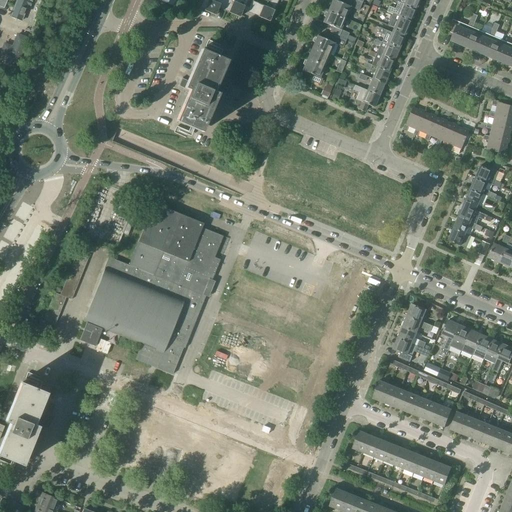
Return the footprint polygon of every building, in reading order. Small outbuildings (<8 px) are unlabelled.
[(23,16),(28,0),(15,0),(11,12),(23,16)] [(203,0),(200,9),(216,16),(221,5),(225,7),(226,8),(228,0),(203,0)] [(228,0),(226,8),(225,7),(224,11),(240,18),(245,7),(250,9),(253,2),(254,2),(253,0),(239,0),(237,3),(229,0),(228,0)] [(250,9),(248,13),(270,22),(279,0),(271,0),(267,7),(254,2),(253,2),(250,9)] [(343,0),(343,3),(335,0),(332,0),(328,11),(346,19),(351,7),(359,10),(362,5),(350,0),(343,0)] [(393,0),(398,2),(418,10),(421,0),(393,0)] [(389,7),(387,11),(393,14),(399,17),(400,16),(413,22),(418,10),(398,2),(398,3),(395,9),(389,7)] [(323,23),(333,27),(330,32),(347,39),(349,34),(341,30),(346,19),(328,11),(323,23)] [(393,14),(388,26),(394,29),(398,30),(398,31),(400,32),(399,35),(405,38),(407,34),(413,22),(400,16),(399,17),(393,14)] [(469,25),(454,19),(449,31),(455,34),(452,40),(463,45),(471,26),(469,25)] [(474,49),(482,31),(474,28),(474,27),(471,26),(463,45),(474,49)] [(380,27),(378,33),(384,35),(382,42),(387,44),(399,49),(400,50),(405,38),(399,35),(400,32),(398,31),(398,30),(394,29),(392,33),(380,27)] [(490,35),(482,31),(474,49),(485,54),(493,36),(490,34),(490,35)] [(0,66),(13,72),(17,63),(13,61),(22,36),(16,34),(12,42),(7,40),(1,55),(0,54),(0,66)] [(327,40),(318,36),(313,48),(330,55),(335,44),(344,47),(346,41),(329,34),(327,40)] [(496,58),(503,41),(494,37),(495,36),(493,36),(485,54),(496,58)] [(375,40),(373,44),(379,47),(376,53),(382,56),(395,62),(400,50),(399,49),(387,44),(382,42),(375,40)] [(511,50),(511,43),(511,44),(511,45),(503,41),(496,58),(507,63),(511,50)] [(308,59),(325,67),(330,55),(313,48),(308,59)] [(191,91),(184,107),(177,122),(200,132),(216,93),(212,91),(225,60),(203,51),(190,81),(182,78),(179,86),(191,91)] [(370,51),(368,56),(374,58),(372,65),(377,67),(390,73),(395,62),(382,56),(376,53),(370,51)] [(303,71),(312,75),(310,80),(320,85),(323,79),(321,78),(325,67),(308,59),(303,71)] [(341,74),(346,62),(341,60),(336,72),(341,74)] [(362,61),(360,66),(370,70),(372,66),(377,68),(373,79),(386,84),(390,73),(377,67),(372,65),(362,61)] [(370,84),(368,90),(381,96),(386,84),(373,79),(372,79),(370,84)] [(329,97),(333,86),(327,84),(323,94),(329,97)] [(358,93),(356,100),(375,108),(381,96),(368,90),(363,88),(362,88),(360,93),(358,93)] [(493,105),(498,106),(496,114),(511,118),(511,106),(499,103),(500,102),(494,101),(493,105)] [(366,113),(369,106),(362,103),(359,110),(366,113)] [(407,125),(406,125),(403,130),(408,132),(410,127),(417,130),(424,112),(414,108),(407,125)] [(417,130),(414,135),(419,137),(421,132),(428,135),(436,117),(424,112),(417,130)] [(490,117),(495,118),(493,125),(511,129),(511,118),(496,114),(491,113),(490,117)] [(436,117),(428,135),(426,140),(430,141),(432,136),(439,140),(447,122),(436,117)] [(447,122),(439,140),(437,145),(441,146),(443,141),(450,144),(458,127),(447,122)] [(488,128),(492,129),(491,136),(509,141),(511,130),(511,129),(493,125),(489,124),(488,128)] [(458,127),(450,144),(448,149),(452,151),(454,146),(462,149),(470,132),(458,127)] [(485,140),(489,141),(487,150),(506,155),(509,141),(491,136),(491,137),(486,135),(485,140)] [(476,178),(488,184),(489,183),(500,188),(502,183),(495,180),(499,172),(494,170),(493,171),(481,166),(476,178)] [(471,189),(484,195),(488,197),(495,199),(497,195),(486,190),(488,184),(476,178),(471,189)] [(472,209),(477,211),(478,209),(479,206),(493,213),(495,208),(485,204),(488,197),(484,195),(471,189),(466,201),(471,203),(470,206),(472,207),(472,209)] [(465,203),(464,205),(459,217),(471,222),(474,216),(486,221),(487,216),(476,211),(477,211),(472,209),(472,207),(470,206),(471,203),(466,201),(465,203)] [(83,321),(87,323),(102,329),(141,345),(135,359),(173,375),(184,348),(206,296),(154,275),(163,251),(160,250),(175,212),(154,203),(148,217),(129,265),(109,257),(104,270),(105,270),(85,319),(84,318),(83,321)] [(160,250),(163,251),(154,275),(206,296),(221,260),(215,257),(224,236),(202,228),(204,224),(175,212),(160,250)] [(471,222),(459,217),(454,228),(466,234),(471,222)] [(454,228),(448,240),(466,248),(471,236),(466,234),(454,228)] [(505,235),(502,242),(508,244),(511,237),(505,235)] [(506,248),(499,263),(510,267),(511,263),(511,237),(508,244),(506,248)] [(484,242),(479,254),(485,256),(490,244),(484,242)] [(495,243),(488,258),(499,263),(506,248),(495,243)] [(88,255),(78,251),(76,256),(85,260),(88,261),(90,255),(88,255)] [(83,265),(85,266),(88,261),(85,260),(76,256),(74,261),(83,265)] [(81,271),(83,272),(85,266),(83,265),(74,261),(72,267),(81,271)] [(78,276),(81,277),(83,272),(81,271),(72,267),(69,272),(78,276)] [(76,281),(79,283),(81,277),(78,276),(69,272),(67,278),(76,281)] [(73,287),(76,288),(79,283),(76,281),(67,278),(65,283),(73,287)] [(67,290),(74,293),(76,288),(73,287),(65,283),(63,288),(67,290)] [(63,288),(60,294),(64,296),(67,297),(72,299),(74,293),(67,290),(63,288)] [(60,294),(55,292),(53,298),(62,302),(64,303),(67,297),(64,296),(60,294)] [(59,307),(62,308),(64,303),(62,302),(53,298),(51,303),(59,307)] [(57,312),(60,313),(62,308),(59,307),(51,303),(48,308),(57,312)] [(426,310),(412,304),(407,316),(421,322),(422,322),(426,310)] [(55,317),(58,318),(60,313),(57,312),(48,308),(46,314),(55,317)] [(46,314),(44,320),(52,323),(53,324),(55,325),(58,318),(55,317),(46,314)] [(444,317),(437,314),(434,320),(441,323),(444,317)] [(421,322),(407,316),(402,327),(417,333),(419,327),(431,332),(431,331),(437,333),(439,329),(422,322),(421,322)] [(44,320),(41,319),(38,325),(50,330),(52,325),(53,324),(52,323),(44,320)] [(449,320),(442,334),(448,336),(443,348),(448,351),(451,346),(452,344),(460,325),(449,320)] [(87,323),(79,340),(95,347),(102,329),(87,323)] [(36,330),(42,332),(48,335),(50,330),(38,325),(36,330)] [(452,344),(451,346),(461,350),(471,329),(466,327),(466,328),(460,325),(452,344)] [(412,344),(417,346),(424,349),(426,343),(419,340),(419,341),(415,339),(417,333),(402,327),(398,338),(412,344)] [(471,329),(461,350),(472,355),(473,355),(482,335),(476,332),(477,331),(471,329)] [(34,334),(31,341),(37,344),(40,337),(42,332),(36,330),(34,334)] [(48,335),(42,332),(40,337),(37,344),(43,346),(48,335)] [(482,335),(473,355),(484,360),(485,357),(486,354),(493,340),(493,339),(488,337),(482,335)] [(401,352),(399,357),(411,361),(413,357),(408,355),(412,344),(398,338),(393,349),(401,352)] [(485,357),(484,360),(495,364),(504,345),(493,340),(486,354),(485,357)] [(495,364),(493,370),(498,372),(503,361),(509,364),(511,356),(511,348),(504,345),(495,364)] [(415,352),(422,354),(424,349),(417,346),(415,352)] [(401,368),(402,364),(392,360),(391,364),(401,368)] [(410,372),(412,368),(402,364),(401,368),(410,372)] [(420,377),(422,373),(412,368),(410,372),(420,377)] [(441,369),(437,377),(448,382),(452,374),(441,369)] [(430,381),(432,377),(422,373),(420,377),(430,381)] [(452,373),(450,379),(456,382),(459,376),(452,373)] [(440,385),(441,381),(432,377),(430,381),(440,385)] [(381,380),(373,398),(383,402),(391,384),(381,380)] [(449,390),(451,386),(441,381),(440,385),(449,390)] [(482,393),(485,386),(476,381),(472,389),(482,393)] [(0,419),(12,424),(0,452),(0,455),(21,464),(37,425),(32,423),(45,392),(22,383),(9,414),(2,411),(0,417),(0,419)] [(394,407),(401,389),(391,384),(383,402),(394,407)] [(451,386),(449,390),(460,394),(461,390),(451,386)] [(485,386),(482,393),(488,396),(491,388),(485,386)] [(404,411),(411,393),(401,389),(394,407),(404,411)] [(473,400),(474,396),(464,392),(463,396),(473,400)] [(411,393),(404,411),(414,415),(421,397),(411,393)] [(482,404),(484,400),(474,396),(473,400),(482,404)] [(421,397),(414,415),(424,419),(432,401),(421,397)] [(492,409),(494,405),(484,400),(482,404),(492,409)] [(434,423),(442,405),(432,401),(424,419),(434,423)] [(452,409),(442,405),(434,423),(445,427),(452,409)] [(502,413),(503,409),(494,405),(492,409),(502,413)] [(511,417),(511,416),(511,412),(503,409),(502,413),(511,417)] [(458,411),(456,416),(451,430),(461,434),(468,415),(458,411)] [(478,420),(468,415),(461,434),(471,438),(478,420)] [(478,420),(471,438),(481,442),(488,424),(478,420)] [(488,424),(481,442),(491,446),(498,428),(488,424)] [(498,428),(491,446),(501,450),(508,432),(498,428)] [(360,430),(352,449),(363,453),(371,435),(360,430)] [(511,452),(511,433),(508,432),(501,450),(511,454),(511,452)] [(373,457),(381,439),(371,435),(363,453),(373,457)] [(381,439),(373,457),(383,461),(391,443),(381,439)] [(391,443),(383,461),(393,466),(401,447),(391,443)] [(403,470),(411,451),(401,447),(393,466),(403,470)] [(413,474),(421,455),(411,451),(403,470),(413,474)] [(421,455),(413,474),(423,478),(431,459),(421,455)] [(434,482),(441,463),(431,459),(423,478),(434,482)] [(355,472),(357,467),(347,463),(345,468),(355,472)] [(444,486),(451,467),(441,463),(434,482),(444,486)] [(365,476),(367,471),(357,467),(355,472),(365,476)] [(375,479),(377,475),(367,471),(365,476),(375,479)] [(385,483),(386,479),(377,475),(375,479),(385,483)] [(394,487),(396,483),(386,479),(385,483),(394,487)] [(404,491),(406,487),(396,483),(394,487),(404,491)] [(414,495),(416,491),(406,487),(404,491),(414,495)] [(337,488),(329,506),(340,510),(348,492),(337,488)] [(424,499),(426,495),(416,491),(414,495),(424,499)] [(343,511),(351,511),(358,496),(348,492),(340,510),(343,511)] [(38,504),(54,511),(58,499),(42,493),(38,504)] [(426,495),(424,499),(434,503),(436,499),(426,495)] [(362,511),(368,500),(358,496),(351,511),(362,511)] [(374,511),(378,504),(368,500),(362,511),(374,511)] [(511,511),(511,503),(504,500),(500,510),(505,511),(511,511)]
